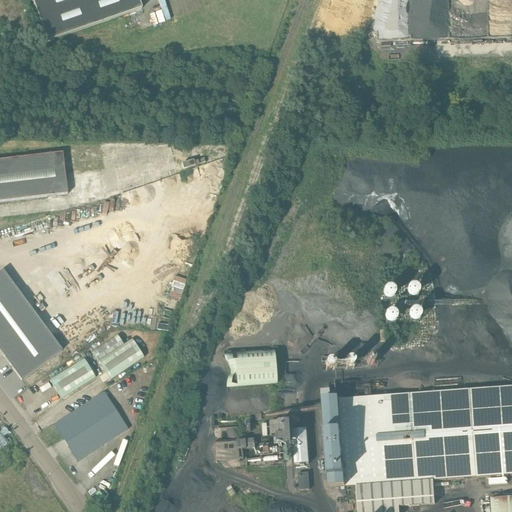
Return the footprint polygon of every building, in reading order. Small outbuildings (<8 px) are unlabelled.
[(31,0),(47,42),(142,9),(138,0),(31,0)] [(369,30),(376,0),(362,0),(356,27),(369,30)] [(408,30),(406,0),(376,0),(377,4),(370,29),(370,32),(376,32),(376,38),(406,37),(408,30)] [(0,202),(67,195),(62,154),(0,160),(0,202)] [(0,351),(22,381),(62,351),(2,271),(0,272),(0,351)] [(174,275),(170,289),(181,292),(186,278),(174,275)] [(375,286),(370,294),(380,301),(385,293),(375,286)] [(117,336),(92,353),(98,362),(110,381),(143,358),(131,340),(124,345),(117,336)] [(226,387),(272,384),(270,351),(224,354),(226,387)] [(83,360),(50,381),(61,399),(95,378),(83,360)] [(433,482),(511,476),(511,387),(470,390),(322,401),(329,489),(356,487),(357,511),(399,511),(399,508),(435,506),(433,482)] [(104,393),(54,425),(77,462),(128,430),(104,393)] [(281,421),(262,422),(263,444),(282,443),(281,421)] [(304,428),(289,429),(291,464),(305,463),(304,428)] [(255,438),(233,439),(234,449),(239,449),(239,459),(260,459),(260,454),(264,454),(264,444),(255,445),(255,438)] [(309,473),(298,474),(300,491),(310,491),(309,473)] [(489,511),(511,511),(511,495),(489,496),(489,511)]
